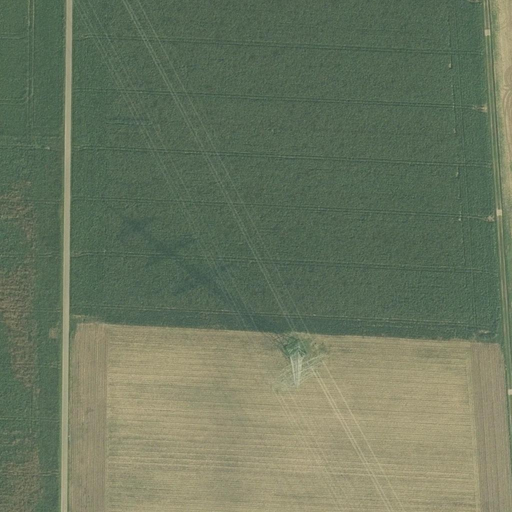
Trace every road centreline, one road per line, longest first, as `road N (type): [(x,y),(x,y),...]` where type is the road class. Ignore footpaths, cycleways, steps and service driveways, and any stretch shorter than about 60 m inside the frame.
road 1 (unclassified): [(69,0),(63,511)]
road 2 (track): [(485,0),(511,416)]
